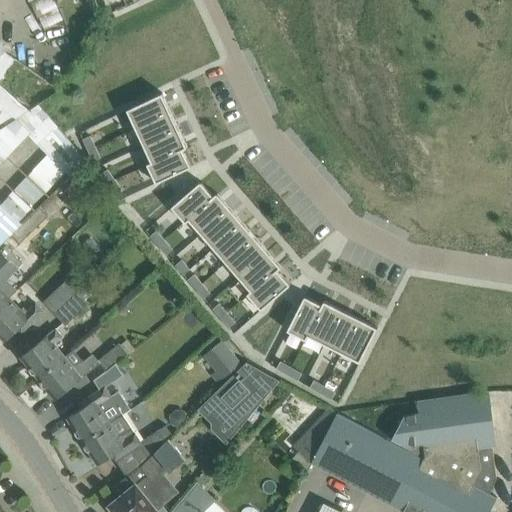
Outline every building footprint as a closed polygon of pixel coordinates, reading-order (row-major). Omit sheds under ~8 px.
[(163,92),(127,109),(136,127),(171,110),(163,92)] [(0,244),(81,167),(80,166),(86,161),(38,101),(14,119),(0,128),(0,244)] [(0,128),(14,119),(0,106),(0,128)] [(171,110),(136,127),(144,145),(179,128),(171,110)] [(179,128),(144,145),(152,161),(147,163),(148,165),(183,148),(187,147),(187,146),(187,145),(179,128)] [(91,135),(83,139),(88,150),(96,146),(91,135)] [(96,146),(88,150),(93,161),(101,157),(96,146)] [(183,148),(148,165),(156,183),(190,167),(191,166),(191,165),(191,164),(183,148)] [(108,169),(101,174),(108,184),(115,179),(108,169)] [(115,179),(108,184),(115,194),(122,189),(115,179)] [(200,182),(172,206),(184,221),(214,195),(203,182),(202,182),(202,181),(201,181),(200,181),(200,182)] [(214,195),(184,221),(186,222),(189,219),(201,233),(230,207),(219,194),(218,193),(217,193),(216,193),(214,195)] [(41,205),(12,233),(21,242),(50,214),(41,205)] [(230,207),(201,233),(214,247),(243,222),(230,207)] [(243,222),(214,247),(227,262),(256,236),(243,222)] [(157,230),(150,236),(158,245),(165,239),(157,230)] [(256,236),(227,262),(239,277),(269,251),(256,236)] [(165,239),(158,245),(166,254),(173,249),(165,239)] [(0,307),(10,297),(17,290),(5,278),(21,261),(14,254),(2,242),(0,244),(0,307)] [(269,251),(239,277),(251,290),(247,293),(249,295),(281,266),(281,265),(269,251)] [(182,259),(176,265),(184,274),(190,269),(182,259)] [(281,266),(249,295),(261,309),(289,285),(290,284),(290,283),(289,282),(278,269),(280,267),(281,266)] [(194,274),(188,279),(196,289),(202,283),(194,274)] [(67,279),(44,301),(55,313),(77,290),(67,279)] [(202,283),(196,289),(204,298),(210,292),(202,283)] [(77,290),(55,313),(66,325),(90,303),(86,299),(93,292),(86,284),(78,291),(77,290)] [(304,297),(287,330),(305,339),(324,301),(323,301),(322,304),(307,296),(306,296),(305,296),(304,297)] [(0,307),(0,335),(6,341),(18,329),(22,333),(36,318),(44,311),(36,302),(28,311),(24,307),(22,309),(10,297),(0,307)] [(324,301),(305,339),(306,340),(309,335),(325,344),(342,309),(326,301),(326,300),(325,300),(324,300),(324,301)] [(219,303),(213,308),(221,318),(227,312),(219,303)] [(182,317),(197,338),(210,328),(194,308),(182,317)] [(342,309),(325,344),(342,353),(360,318),(342,309)] [(227,312),(221,318),(229,327),(235,322),(227,312)] [(360,318),(342,353),(360,362),(378,327),(360,318)] [(36,344),(21,357),(33,371),(32,372),(32,375),(34,376),(36,377),(37,377),(38,378),(66,355),(55,342),(63,335),(56,328),(36,344)] [(223,339),(208,351),(219,365),(225,371),(227,375),(242,363),(223,339)] [(119,343),(99,360),(107,370),(116,363),(128,353),(121,344),(119,343)] [(66,355),(38,378),(43,385),(43,388),(45,389),(47,390),(48,390),(55,399),(71,387),(97,365),(90,356),(84,361),(82,359),(74,366),(66,355)] [(247,361),(199,408),(212,422),(220,422),(233,435),(279,380),(247,361)] [(281,361),(277,368),(287,374),(291,367),(281,361)] [(82,408),(67,417),(78,434),(77,434),(77,437),(78,439),(81,440),(81,439),(82,440),(110,422),(101,409),(104,406),(101,401),(111,395),(106,386),(124,375),(116,363),(107,370),(94,380),(100,390),(96,392),(84,400),(79,403),(82,408)] [(291,367),(287,374),(298,380),(302,373),(291,367)] [(314,380),(310,387),(321,393),(325,386),(314,380)] [(325,386),(321,393),(332,399),(336,392),(325,386)] [(312,462),(311,463),(405,511),(489,511),(497,497),(489,493),(497,478),(492,446),(497,445),(489,390),(417,400),(419,412),(404,414),(390,439),(337,413),(312,462)] [(330,405),(293,445),(312,462),(337,413),(336,412),(330,405)] [(110,422),(82,440),(98,464),(112,455),(115,459),(135,446),(144,460),(167,440),(160,429),(150,436),(142,441),(133,426),(132,427),(123,413),(110,422)] [(124,494),(112,504),(116,508),(114,510),(115,511),(158,511),(157,510),(179,491),(163,472),(167,468),(170,471),(186,458),(169,438),(167,440),(144,460),(145,461),(139,466),(126,477),(124,478),(116,484),(124,494)] [(203,511),(215,500),(198,483),(173,510),(174,511),(203,511)]
